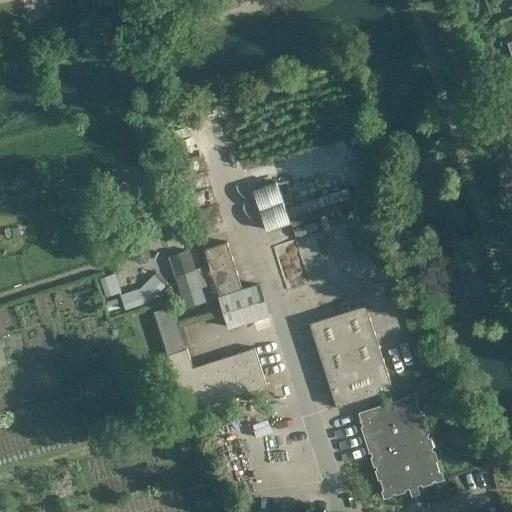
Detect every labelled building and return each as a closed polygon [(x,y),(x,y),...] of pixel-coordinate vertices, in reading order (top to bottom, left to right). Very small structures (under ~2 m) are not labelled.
[(219,295),(243,288),(228,241),(205,249),(219,295)] [(186,307),(205,301),(188,249),(169,255),(176,275),(186,307)] [(140,288),(121,294),(126,309),(148,301),(165,284),(154,274),(140,288)] [(260,282),(243,288),(219,295),(218,296),(228,329),(270,315),(260,282)] [(337,406),(393,388),(366,304),(310,322),(337,406)] [(187,348),(180,325),(160,331),(168,354),(187,348)] [(187,348),(168,354),(186,411),(267,385),(255,347),(193,367),(187,348)] [(386,495),(442,477),(415,394),(359,412),(386,495)]
